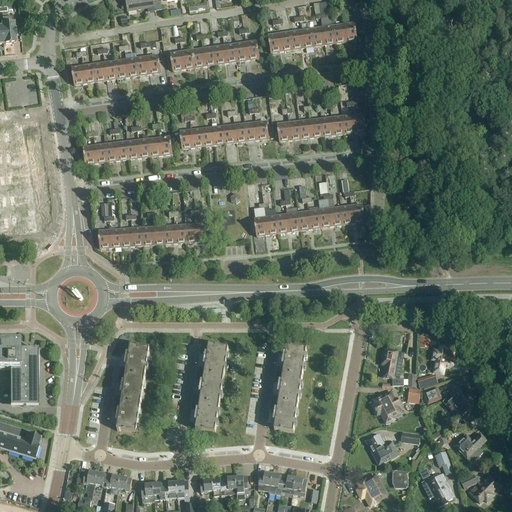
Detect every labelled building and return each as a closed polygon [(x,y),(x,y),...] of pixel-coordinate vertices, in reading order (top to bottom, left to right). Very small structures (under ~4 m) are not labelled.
[(125,0),(128,13),(148,10),(149,14),(155,13),(154,2),(153,2),(153,0),(125,0)] [(316,13),(327,12),(326,2),(316,3),(316,13)] [(207,5),(189,8),(189,12),(190,16),(208,13),(207,5)] [(342,18),(344,28),(346,45),(357,43),(355,26),(348,27),(347,17),(346,13),(342,13),(342,18)] [(335,46),(333,29),(332,29),(331,19),(326,20),(321,21),(322,31),(325,48),(335,46)] [(2,29),(4,46),(15,45),(15,38),(15,32),(14,32),(14,25),(2,26),(2,29)] [(346,45),(344,28),(333,29),(335,46),(346,45)] [(322,31),(312,32),(314,49),(325,48),(322,31)] [(312,32),(301,34),(303,51),(314,49),(312,32)] [(301,34),(290,35),(293,52),(303,51),(301,34)] [(290,35),(279,37),(282,54),(293,52),(290,35)] [(279,37),(268,38),(271,55),(282,54),(279,37)] [(257,44),(246,46),(248,63),(259,61),(257,44)] [(246,46),(235,47),(238,64),(248,63),(246,46)] [(235,47),(224,49),(227,66),(238,64),(235,47)] [(224,49),(214,50),(216,67),(227,66),(224,49)] [(214,50),(203,52),(205,69),(216,67),(214,50)] [(203,52),(192,53),(195,70),(205,69),(203,52)] [(192,53),(182,55),(184,72),(195,70),(192,53)] [(182,55),(170,56),(173,73),(184,72),(182,55)] [(158,58),(147,60),(150,77),(161,75),(158,58)] [(147,60),(137,61),(139,78),(150,77),(147,60)] [(137,61),(126,63),(128,80),(139,78),(137,61)] [(126,63),(115,64),(118,81),(128,80),(126,63)] [(115,64),(104,66),(107,83),(118,81),(115,64)] [(104,66),(94,67),(96,84),(107,83),(104,66)] [(94,67),(83,69),(85,86),(96,84),(94,67)] [(78,70),(72,71),(74,88),(85,86),(83,69),(78,70)] [(188,109),(181,110),(182,120),(185,119),(185,124),(190,123),(189,113),(188,109)] [(366,134),(364,117),(362,117),(353,118),(355,135),(366,134)] [(353,118),(342,120),(344,137),(355,135),(353,118)] [(342,120),(332,121),(334,138),(344,137),(342,120)] [(332,121),(321,122),(323,139),(334,138),(332,121)] [(33,122),(12,124),(14,138),(35,135),(33,122)] [(321,122),(310,123),(312,140),(323,139),(321,122)] [(310,123),(299,125),(301,142),(312,140),(310,123)] [(92,124),(85,124),(86,135),(88,135),(89,139),(94,139),(93,134),(92,124)] [(267,124),(256,126),(258,143),(269,141),(267,124)] [(299,125),(289,126),(291,143),(301,142),(299,125)] [(212,126),(213,131),(215,148),(225,147),(223,129),(217,130),(216,126),(212,126)] [(256,126),(245,127),(247,144),(258,143),(256,126)] [(289,126),(277,127),(279,144),(291,143),(289,126)] [(245,127),(234,128),(236,145),(247,144),(245,127)] [(234,128),(223,129),(225,147),(236,145),(234,128)] [(180,135),(182,152),(193,150),(191,133),(191,130),(186,131),(186,134),(180,135)] [(213,131),(202,132),(204,149),(215,148),(213,131)] [(202,132),(191,133),(193,150),(204,149),(202,132)] [(35,135),(14,138),(15,150),(40,148),(39,147),(36,147),(35,135)] [(171,140),(159,141),(161,158),(173,157),(171,140)] [(159,141),(149,142),(151,159),(161,158),(159,141)] [(149,142),(138,144),(140,161),(151,159),(149,142)] [(138,144),(127,145),(129,162),(140,161),(138,144)] [(127,145),(116,146),(118,163),(129,162),(127,145)] [(116,146),(106,147),(108,164),(118,163),(116,146)] [(106,147),(95,149),(97,166),(108,164),(106,147)] [(40,148),(15,150),(15,151),(18,151),(19,161),(41,158),(40,148)] [(95,149),(84,150),(86,167),(97,166),(95,149)] [(41,158),(19,161),(21,171),(42,169),(41,158)] [(42,169),(21,171),(22,182),(43,180),(42,169)] [(43,180),(22,182),(23,193),(44,190),(43,180)] [(348,182),(341,183),(343,195),(345,195),(345,200),(350,199),(348,183),(348,182)] [(355,182),(348,183),(350,199),(355,198),(355,197),(357,197),(355,182)] [(327,187),(319,188),(321,199),(323,198),(324,203),(329,202),(328,197),(327,187)] [(305,189),(299,190),(300,201),(302,201),(302,205),(307,205),(307,200),(305,189)] [(44,190),(23,193),(24,205),(45,202),(44,190)] [(269,196),(264,196),(264,192),(257,192),(258,204),(269,204),(269,196)] [(230,199),(231,204),(236,206),(240,203),(240,197),(235,195),(230,199)] [(121,208),(129,208),(129,198),(121,198),(121,208)] [(108,206),(101,207),(102,219),(104,219),(105,223),(109,223),(108,206)] [(363,207),(351,209),(354,226),(365,224),(363,207)] [(351,209),(341,210),(343,227),(354,226),(351,209)] [(341,210),(330,212),(332,229),(343,227),(341,210)] [(286,212),(287,218),(289,235),(300,233),(298,216),(297,211),(286,212)] [(330,212),(319,213),(321,230),(332,229),(330,212)] [(319,213),(308,215),(311,232),(321,230),(319,213)] [(308,215),(298,216),(300,233),(311,232),(308,215)] [(287,218),(276,219),(279,236),(289,235),(287,218)] [(276,219),(266,221),(268,238),(279,236),(276,219)] [(266,221),(254,222),(257,239),(268,238),(266,221)] [(49,223),(38,224),(39,242),(50,242),(49,223)] [(196,223),(196,227),(198,244),(209,244),(208,226),(199,227),(199,223),(196,223)] [(28,224),(18,225),(18,243),(29,242),(28,224)] [(38,224),(28,224),(29,242),(39,242),(38,224)] [(7,225),(0,225),(0,243),(8,243),(7,225)] [(18,225),(7,225),(8,243),(18,243),(18,225)] [(196,227),(186,228),(187,245),(198,244),(196,227)] [(186,228),(175,229),(176,246),(187,245),(186,228)] [(175,229),(164,230),(165,247),(176,246),(175,229)] [(153,230),(143,231),(144,248),(154,247),(153,230)] [(164,230),(153,230),(154,247),(165,247),(164,230)] [(143,231),(132,232),(133,249),(144,248),(143,231)] [(132,232),(121,233),(122,250),(133,249),(132,232)] [(110,233),(99,234),(100,251),(111,250),(110,233)] [(121,233),(110,233),(111,250),(122,250),(121,233)] [(0,344),(0,371),(10,371),(10,409),(38,408),(38,351),(20,351),(19,344),(0,344)] [(439,353),(435,352),(432,362),(437,363),(434,374),(443,376),(445,370),(459,370),(458,352),(440,347),(439,353)] [(128,365),(126,376),(146,379),(150,351),(131,348),(129,360),(127,359),(126,364),(128,365)] [(207,365),(205,376),(224,379),(229,351),(209,348),(208,359),(205,359),(205,364),(207,365)] [(285,364),(283,376),(303,379),(307,351),(288,348),(286,359),(284,359),(283,364),(285,364)] [(398,354),(385,352),(382,367),(386,367),(384,379),(393,381),(393,388),(404,388),(404,381),(399,381),(404,355),(398,354)] [(124,393),(122,404),(141,407),(146,379),(126,376),(125,388),(122,387),(121,392),(124,393)] [(202,393),(201,404),(220,407),(224,379),(205,376),(203,388),(201,387),(200,392),(202,393)] [(281,392),(279,404),(298,407),(303,379),(283,376),(282,387),(279,387),(279,392),(281,392)] [(407,390),(417,390),(417,377),(408,377),(407,390)] [(426,380),(417,382),(418,384),(420,389),(420,391),(428,388),(426,380)] [(422,395),(427,407),(441,401),(436,389),(422,395)] [(443,404),(445,407),(455,418),(459,414),(462,417),(469,410),(466,407),(475,399),(469,393),(463,398),(457,391),(443,404)] [(374,402),(376,407),(373,408),(377,417),(381,415),(386,426),(394,422),(393,420),(402,416),(391,395),(383,399),(382,398),(374,402)] [(118,415),(117,420),(119,421),(118,433),(137,436),(141,407),(122,404),(120,416),(118,415)] [(220,407),(201,404),(199,416),(197,415),(196,420),(198,421),(196,432),(216,435),(220,407)] [(298,407),(279,404),(277,415),(275,415),(274,420),(276,420),(275,432),(294,435),(298,407)] [(0,451),(35,462),(39,447),(39,446),(41,440),(40,439),(28,436),(28,435),(0,426),(0,451)] [(410,446),(419,448),(420,437),(402,434),(401,442),(410,444),(410,446)] [(457,450),(472,466),(483,455),(479,450),(487,443),(481,436),(473,444),(467,437),(461,443),(455,448),(457,450)] [(366,443),(379,468),(391,461),(391,462),(400,458),(394,446),(387,449),(380,437),(378,437),(366,443)] [(448,444),(445,438),(439,442),(442,448),(448,444)] [(435,458),(439,470),(442,469),(446,478),(454,475),(446,454),(435,458)] [(95,487),(98,475),(89,474),(89,475),(85,474),(83,486),(88,487),(88,486),(90,486),(88,500),(92,501),(93,501),(95,487)] [(408,490),(408,474),(394,474),(394,475),(393,475),(393,486),(395,491),(406,491),(406,490),(408,490)] [(103,490),(107,490),(109,477),(98,475),(95,487),(103,488),(103,490)] [(258,493),(270,495),(273,477),(261,475),(261,476),(261,475),(258,493)] [(111,490),(118,491),(121,479),(109,477),(107,490),(111,491),(111,490)] [(281,499),(282,495),(281,495),(284,479),(273,477),(270,495),(269,497),(281,499)] [(460,483),(464,491),(477,484),(474,477),(460,483)] [(235,479),(237,497),(238,502),(245,501),(245,497),(249,496),(248,492),(249,492),(248,478),(235,479)] [(387,499),(375,478),(367,482),(366,481),(358,485),(361,490),(357,492),(362,501),(365,499),(371,509),(379,505),(378,503),(387,499)] [(454,499),(446,483),(444,484),(440,478),(435,481),(427,485),(422,487),(430,501),(435,499),(440,509),(448,504),(447,503),(454,499)] [(121,479),(118,491),(126,493),(126,494),(130,494),(132,482),(132,481),(121,479)] [(225,498),(237,497),(235,479),(224,480),(225,498)] [(281,495),(282,495),(293,497),(296,480),(284,479),(281,495)] [(469,495),(480,506),(484,502),(487,505),(494,498),(490,495),(499,487),(491,479),(486,484),(487,486),(480,493),(476,488),(469,495)] [(214,499),(225,498),(224,480),(212,481),(213,494),(214,494),(214,499)] [(296,480),(293,497),(305,499),(307,484),(307,483),(296,480)] [(206,494),(213,494),(212,481),(200,482),(201,496),(206,495),(206,494)] [(176,484),(178,501),(178,502),(185,501),(185,504),(189,504),(190,501),(188,484),(188,483),(182,484),(181,482),(177,482),(177,484),(176,484)] [(169,485),(165,485),(166,502),(178,501),(176,484),(175,485),(174,483),(170,483),(169,485)] [(165,485),(154,486),(155,503),(160,502),(160,503),(166,502),(165,485)] [(155,503),(154,486),(142,487),(142,488),(141,488),(143,506),(155,505),(155,503)] [(314,490),(312,503),(319,504),(320,491),(314,490)] [(77,511),(90,511),(92,501),(88,500),(80,499),(77,511)]
